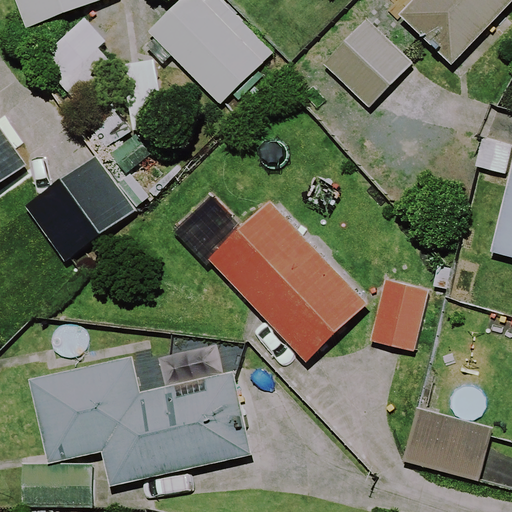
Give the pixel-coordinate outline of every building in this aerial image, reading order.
[(15,0),(29,33),(114,0),(15,0)] [(271,59),(212,0),(189,0),(151,38),(221,109),(271,59)] [(511,6),(511,0),(423,0),(403,22),(453,70),(511,6)] [(413,70),(369,24),(324,68),(368,113),(413,70)] [(118,76),(97,51),(59,82),(79,107),(118,76)] [(335,99),(316,120),(345,146),(364,125),(335,99)] [(85,127),(101,154),(132,136),(115,108),(85,127)] [(0,190),(27,172),(0,132),(0,190)] [(138,218),(98,160),(26,209),(66,267),(138,218)] [(511,169),(490,257),(511,261),(511,169)] [(370,313),(275,208),(212,265),(308,370),(370,313)] [(427,295),(378,287),(368,352),(417,360),(427,295)] [(33,382),(51,464),(21,470),(29,511),(80,511),(115,505),(112,490),(248,461),(230,380),(145,399),(136,360),(33,382)] [(489,434),(416,419),(405,469),(479,485),(489,434)]
